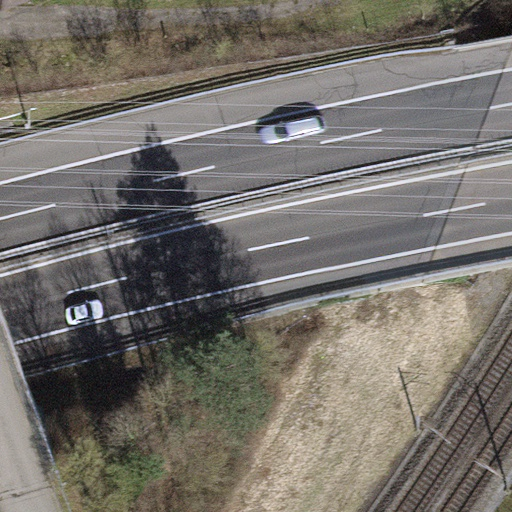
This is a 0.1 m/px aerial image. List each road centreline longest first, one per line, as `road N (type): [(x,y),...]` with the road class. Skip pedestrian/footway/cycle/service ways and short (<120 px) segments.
road 1 (motorway): [(511,101),(0,217)]
road 2 (motorway): [(0,314),(266,248),(511,199)]
road 3 (track): [(0,26),(274,18),(308,0)]
